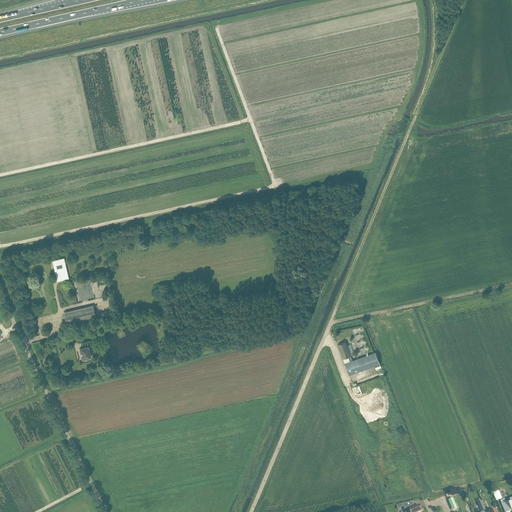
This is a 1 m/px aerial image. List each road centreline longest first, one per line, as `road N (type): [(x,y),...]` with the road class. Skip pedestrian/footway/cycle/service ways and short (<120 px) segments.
road 1 (track): [(0,246),(276,184)]
road 2 (track): [(438,56),(331,317)]
road 3 (unclassified): [(105,511),(0,291)]
road 4 (unclassified): [(331,317),(251,511)]
road 5 (motorway): [(0,32),(144,0)]
